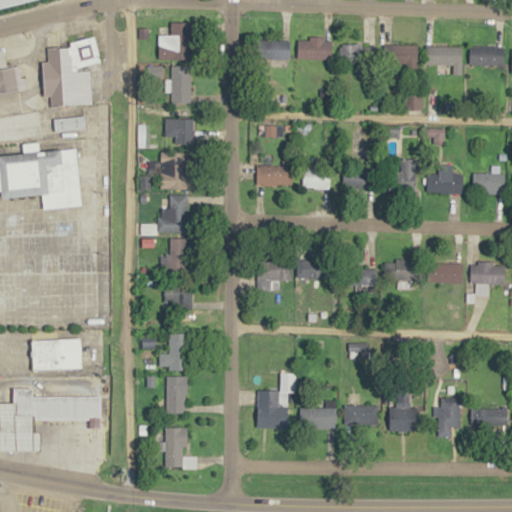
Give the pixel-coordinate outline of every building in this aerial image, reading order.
[(191,53),(191,21),(171,21),(171,34),(163,34),(163,53),(191,53)] [(42,46),(46,103),(92,102),(92,70),(73,70),(101,57),(95,34),(68,42),(42,46)] [(332,58),(332,38),(298,38),(298,58),(332,58)] [(290,58),(290,40),(260,40),(260,58),(290,58)] [(340,44),(340,63),(364,63),(364,44),(340,44)] [(406,63),(406,76),(418,76),(418,45),(384,44),(383,63),(406,63)] [(453,64),(453,73),(462,73),(462,46),(425,46),(425,64),(453,64)] [(504,64),(504,46),(469,46),(469,64),(504,64)] [(0,94),(29,90),(25,62),(8,64),(5,48),(0,48),(0,94)] [(171,65),(171,102),(191,102),(191,65),(171,65)] [(407,109),(421,107),(419,93),(404,95),(407,109)] [(56,128),(84,128),(84,118),(56,118),(56,128)] [(193,118),(166,118),(166,137),(175,137),(175,142),(193,142),(193,118)] [(0,154),(77,148),(82,203),(45,207),(44,193),(0,195),(0,154)] [(161,188),(193,188),(193,152),(161,152),(161,188)] [(400,169),(389,169),(389,191),(416,191),(416,158),(400,158),(400,169)] [(292,184),(292,160),(281,160),(281,165),(257,165),(257,184),(292,184)] [(331,167),(303,167),(303,188),(331,188),(331,167)] [(376,188),(376,168),(342,168),(342,188),(376,188)] [(427,193),(462,193),(462,173),(427,174),(427,193)] [(471,193),(505,193),(505,173),(471,173),(471,193)] [(191,194),(169,194),(169,208),(158,208),(158,231),(191,231),(191,194)] [(168,275),(189,275),(189,237),(168,237),(168,275)] [(334,276),(334,258),(257,260),(258,289),(275,289),(275,278),(334,276)] [(421,279),(421,260),(381,260),(381,281),(411,281),(411,279),(421,279)] [(459,283),(459,261),(430,261),(430,283),(459,283)] [(505,283),(505,262),(471,262),(471,283),(505,283)] [(376,285),(376,267),(353,267),(353,285),(376,285)] [(165,309),(191,309),(191,282),(165,282),(165,309)] [(191,333),(169,333),(169,353),(163,353),(163,370),(191,370),(191,333)] [(33,340),(81,337),(83,366),(34,369),(33,340)] [(258,390),(258,427),(290,427),(291,373),(281,373),(281,390),(258,390)] [(188,376),(167,376),(167,413),(188,413),(188,376)] [(102,396),(102,418),(43,418),(15,418),(15,402),(15,387),(34,387),(34,395),(102,396)] [(0,402),(0,450),(44,450),(43,418),(15,418),(15,402),(0,402)] [(462,427),(462,403),(438,403),(438,436),(452,436),(452,427),(462,427)] [(378,405),(345,405),(345,427),(378,427),(378,405)] [(388,406),(388,430),(419,430),(419,406),(388,406)] [(477,429),(506,429),(506,406),(477,406),(477,429)] [(300,428),(336,428),(336,408),(300,408),(300,428)] [(165,466),(186,466),(186,427),(165,427),(165,466)]
